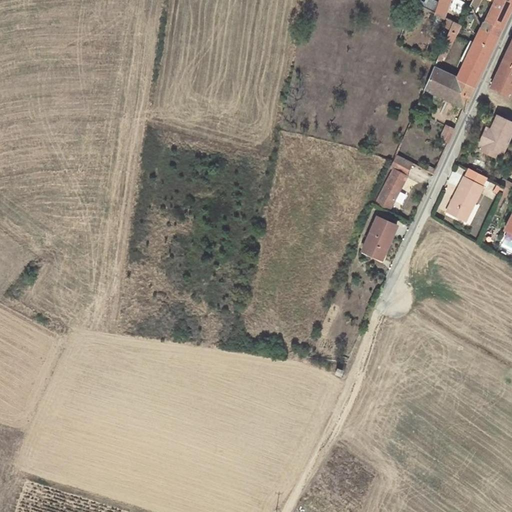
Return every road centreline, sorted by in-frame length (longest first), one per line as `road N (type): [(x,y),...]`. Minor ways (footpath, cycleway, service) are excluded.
road 1 (residential): [(389,294),(511,27)]
road 2 (track): [(288,511),(389,294)]
